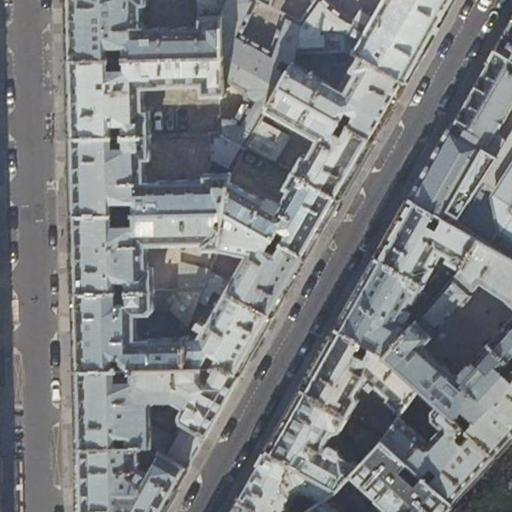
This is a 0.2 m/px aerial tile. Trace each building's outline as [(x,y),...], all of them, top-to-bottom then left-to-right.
[(148,6),(148,0),(67,0),(67,19),(68,60),(223,58),(222,17),(228,0),(199,0),(200,17),(199,18),(199,27),(144,29),(144,7),(148,6)] [(228,0),(222,17),(223,58),(224,57),(278,88),(293,63),(295,52),(300,21),(287,14),(270,52),(240,36),(256,1),(271,9),(272,6),(271,6),(271,0),(228,0)] [(326,0),(315,0),(300,21),(295,52),(353,52),(373,16),(359,9),(353,20),(327,1),(326,0)] [(382,0),(373,16),(353,52),(358,54),(407,82),(438,27),(452,0),(382,0)] [(486,61),(487,62),(452,125),(450,124),(428,164),(409,199),(478,238),(511,257),(511,18),(502,35),(501,34),(486,61)] [(388,115),(407,82),(358,54),(349,70),(354,72),(343,91),(293,63),(278,88),(373,140),(388,115)] [(224,57),(223,58),(68,60),(69,95),(70,137),(151,136),(150,111),(146,111),(146,89),(200,88),(201,98),(225,97),(225,86),(230,86),(230,83),(244,91),(246,97),(234,119),(229,116),(220,117),(220,135),(244,149),(245,146),(261,119),(265,112),(278,88),(224,57)] [(373,140),(278,88),(265,112),(316,140),(305,158),(301,156),(291,172),(340,199),(355,172),(373,140)] [(289,135),(261,119),(245,146),(274,162),(289,135)] [(152,160),(151,136),(70,137),(71,172),(72,215),(224,212),(229,182),(230,174),(244,149),(220,135),(210,135),(212,174),(203,174),(203,180),(147,181),(147,160),(152,160)] [(340,199),(291,172),(282,187),(287,190),(277,209),(229,182),(224,212),(271,238),(277,228),(286,233),(280,243),(307,258),(322,231),(340,199)] [(462,269),(478,238),(409,199),(393,228),(376,259),(425,285),(436,266),(432,263),(439,251),(448,256),(446,260),(462,269)] [(220,246),(224,212),(72,215),(73,251),(74,295),(155,292),(154,268),(149,268),(148,246),(202,245),(202,252),(218,252),(220,246)] [(280,243),(271,238),(224,212),(220,246),(218,252),(244,256),(229,283),(210,272),(207,280),(273,317),(288,290),(307,258),(280,243)] [(511,257),(478,238),(462,269),(412,324),(385,355),(420,387),(437,403),(495,455),(511,436),(511,257)] [(415,303),(425,285),(376,259),(356,293),(336,328),(385,355),(412,324),(407,321),(410,315),(405,313),(412,301),(415,303)] [(207,280),(210,272),(210,271),(180,269),(180,291),(202,290),(207,280)] [(273,317),(207,280),(202,290),(198,303),(206,306),(214,292),(221,297),(198,338),(184,338),(185,368),(200,368),(206,359),(213,364),(211,368),(217,367),(224,367),(240,376),(257,346),(273,317)] [(198,303),(202,290),(180,291),(155,292),(74,295),(75,330),(76,370),(185,368),(184,338),(139,339),(138,316),(152,316),(152,314),(156,311),(172,310),(188,328),(198,303)] [(420,387),(385,355),(336,328),(319,358),(301,389),(350,417),(359,402),(357,395),(366,379),(391,393),(385,400),(401,414),(409,403),(420,387)] [(76,370),(77,404),(78,448),(140,447),(150,446),(160,451),(188,466),(220,411),(240,376),(224,367),(217,367),(207,384),(202,381),(202,368),(200,368),(185,368),(76,370)] [(342,432),(350,417),(301,389),(284,419),(267,450),(337,489),(350,475),(360,463),(339,452),(337,456),(325,450),(335,434),(336,435),(342,432)] [(414,407),(409,403),(401,414),(397,419),(386,434),(385,436),(383,438),(453,501),(471,482),(495,455),(437,403),(430,410),(431,419),(441,429),(440,429),(438,430),(436,431),(435,432),(433,435),(432,436),(431,438),(431,439),(431,441),(431,443),(408,422),(415,414),(414,407)] [(386,434),(397,419),(387,414),(376,428),(386,434)] [(369,454),(382,439),(373,433),(359,449),(369,454)] [(383,438),(382,439),(369,454),(360,463),(350,475),(384,506),(383,508),(382,507),(376,511),(336,511),(322,499),(320,500),(303,511),(442,511),(453,501),(383,438)] [(140,447),(78,448),(79,511),(162,511),(188,466),(160,451),(148,473),(140,468),(140,447)] [(322,499),(337,489),(267,450),(253,475),(239,500),(260,511),(294,511),(291,507),(299,492),(304,491),(320,500),(322,499)] [(260,511),(239,500),(231,511),(260,511)]
